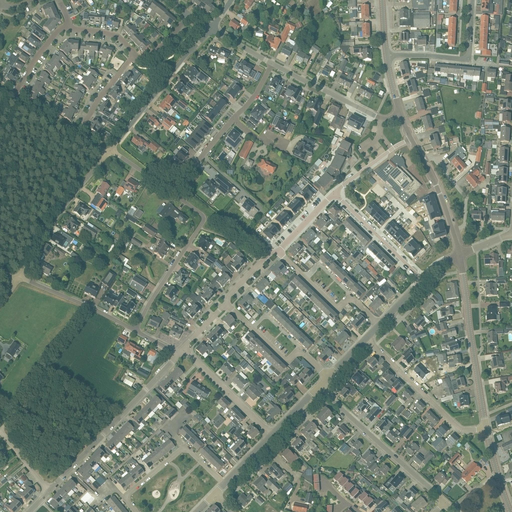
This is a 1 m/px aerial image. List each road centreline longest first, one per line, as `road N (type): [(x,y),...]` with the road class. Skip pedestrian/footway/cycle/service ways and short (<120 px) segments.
road 1 (residential): [(48,491),(178,353)]
road 2 (residential): [(486,429),(458,254)]
road 3 (residential): [(134,331),(203,221),(168,193)]
road 4 (residential): [(445,502),(320,388)]
road 5 (residential): [(108,151),(210,30)]
road 6 (residential): [(486,429),(456,428),(366,339)]
road 7 (unclassified): [(17,278),(108,151)]
road 8 (residential): [(329,379),(299,349),(287,363),(225,306)]
road 9 (residential): [(387,54),(466,57),(471,0)]
road 10 (residential): [(380,327),(349,298),(333,305),(279,252)]
road 11 (residential): [(134,331),(17,278)]
road 12 (residential): [(274,436),(184,348)]
road 13 (residential): [(422,278),(334,192)]
road 14 (residential): [(380,117),(271,63)]
